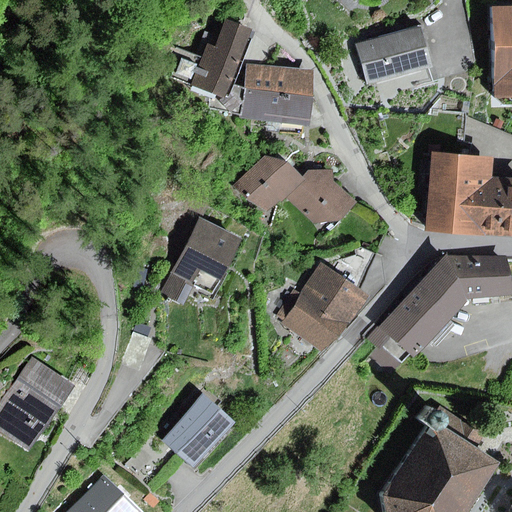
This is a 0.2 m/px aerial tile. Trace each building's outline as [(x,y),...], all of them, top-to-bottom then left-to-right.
[(511,8),(491,10),(490,97),(511,96),(511,8)] [(257,32),(227,21),(217,47),(209,44),(205,57),(190,52),(177,78),(215,95),(209,108),(244,114),(247,89),(236,86),(257,32)] [(424,28),(359,45),(370,86),(435,69),(424,28)] [(251,65),(247,89),(315,99),(313,71),(251,65)] [(315,99),(247,89),(244,114),(243,118),(267,121),(266,132),(302,135),(303,126),(311,128),(315,99)] [(440,113),(437,152),(470,154),(471,144),(464,143),(466,115),(440,113)] [(470,154),(437,152),(432,228),(511,234),(511,185),(499,185),(501,156),(470,154)] [(266,156),(236,184),(251,204),(257,201),(269,212),(305,179),(291,163),(266,156)] [(316,172),(290,201),(315,225),(344,222),(360,205),(336,183),(334,171),(316,172)] [(389,229),(360,205),(342,239),(378,254),(389,229)] [(249,239),(201,215),(162,292),(184,303),(194,283),(220,296),(249,239)] [(473,302),(450,255),(367,340),(382,351),(386,347),(404,363),(413,353),(419,358),(473,302)] [(511,272),(509,257),(450,255),(473,302),(511,297),(511,272)] [(371,300),(322,262),(303,292),(295,287),(276,314),(281,323),(324,353),(371,300)] [(133,332),(121,364),(141,372),(153,339),(133,332)] [(78,389),(33,360),(0,410),(0,429),(36,453),(78,389)] [(204,396),(164,442),(197,470),(237,424),(204,396)] [(424,423),(432,427),(441,434),(452,417),(436,406),(424,423)] [(472,511),(503,465),(471,445),(478,433),(452,417),(441,434),(432,427),(388,497),(390,511),(472,511)] [(141,448),(126,464),(137,474),(152,458),(141,448)]
